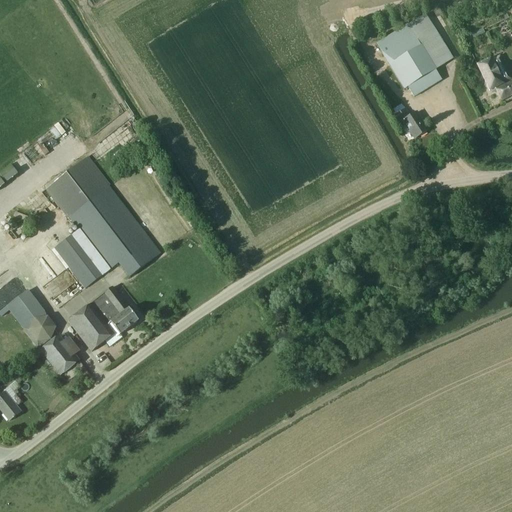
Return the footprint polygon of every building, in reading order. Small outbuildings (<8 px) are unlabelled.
[(442,81),(436,71),(454,60),(426,15),(377,45),(389,66),(388,66),(404,91),(408,88),(414,98),(442,81)] [(466,42),(485,34),(483,29),(464,38),(466,42)] [(511,81),(504,86),(491,59),(477,66),(490,92),(496,89),(502,101),(511,95),(511,81)] [(428,131),(417,113),(411,117),(402,105),(393,111),(392,112),(396,117),(395,117),(401,126),(404,124),(414,140),(428,131)] [(47,190),(68,218),(78,231),(73,236),(54,250),(85,290),(118,265),(129,279),(161,255),(88,159),(47,190)] [(115,335),(108,327),(112,325),(120,336),(138,322),(113,289),(69,324),(91,353),(115,335)] [(6,308),(38,349),(58,334),(55,331),(57,329),(48,317),(46,317),(45,313),(28,291),(6,308)] [(40,351),(60,377),(80,361),(76,356),(65,342),(60,336),(40,351)] [(69,339),(65,342),(76,356),(80,353),(69,339)] [(11,378),(0,386),(0,394),(15,383),(11,378)] [(21,413),(5,393),(0,397),(0,411),(9,423),(21,413)]
